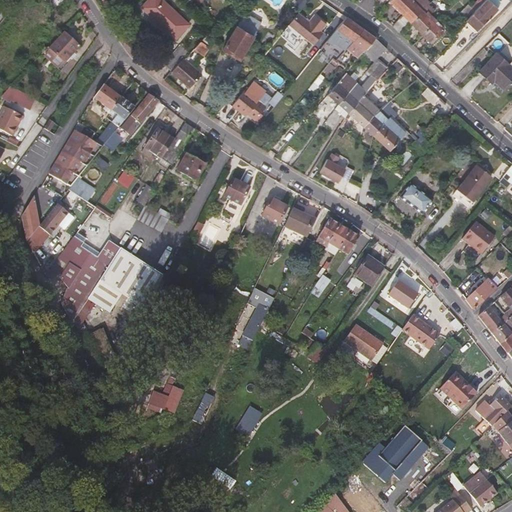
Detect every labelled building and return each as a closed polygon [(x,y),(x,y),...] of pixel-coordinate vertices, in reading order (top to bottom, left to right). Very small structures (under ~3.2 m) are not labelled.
[(187,25),(160,0),(149,0),(141,8),(174,39),(187,25)] [(428,4),(423,0),(415,0),(413,2),(410,0),(389,0),(388,1),(401,15),(390,26),(399,33),(409,22),(421,10),(428,4)] [(476,31),(497,10),(487,0),(485,0),(473,12),(466,20),(476,31)] [(466,20),(473,12),(467,5),(459,13),(466,20)] [(247,9),(242,18),(239,22),(222,50),(239,60),(259,28),(264,19),(247,9)] [(421,36),(436,22),(426,12),(424,13),(421,10),(409,22),(421,36)] [(319,32),(325,24),(313,15),(308,21),(297,13),(288,25),(312,45),(322,33),(319,32)] [(352,42),(362,30),(344,17),(335,29),(352,42)] [(442,36),(445,32),(436,22),(421,36),(429,44),(440,34),(442,36)] [(352,42),(335,29),(331,33),(319,50),(325,55),(331,47),(330,45),(336,37),(349,45),(352,42)] [(364,50),(374,38),(362,30),(352,42),(364,50)] [(209,46),(214,38),(215,37),(209,32),(201,41),(209,46)] [(56,70),(78,47),(62,33),(48,49),(46,48),(39,55),(56,70)] [(376,59),(385,49),(374,38),(364,50),(363,52),(374,62),(376,59)] [(203,56),(208,48),(199,42),(194,50),(203,56)] [(182,59),(188,53),(179,45),(163,64),(172,71),(182,59)] [(505,89),(511,81),(511,60),(508,65),(495,53),(478,71),(491,83),(494,79),(505,89)] [(201,75),(188,64),(184,60),(182,59),(172,71),(170,73),(189,89),(201,75)] [(343,118),(347,113),(362,95),(385,68),(376,59),(374,62),(366,71),(371,75),(361,87),(356,83),(337,104),(334,110),(343,118)] [(327,90),(334,81),(322,71),(309,86),(315,91),(321,84),(327,90)] [(337,104),(356,83),(345,73),(327,95),(337,104)] [(264,108),(257,102),(265,92),(253,82),(245,92),(244,91),(232,106),(245,117),(247,114),(254,120),(264,108)] [(9,99),(30,109),(36,96),(8,83),(0,99),(0,101),(7,104),(9,99)] [(110,111),(119,99),(101,86),(92,98),(110,111)] [(429,86),(422,93),(434,106),(441,100),(429,86)] [(123,141),(131,131),(132,131),(134,131),(157,101),(147,94),(123,124),(122,123),(116,131),(104,146),(111,152),(121,141),(123,141)] [(362,126),(378,110),(362,95),(347,113),(362,126)] [(122,123),(133,109),(119,99),(110,111),(105,119),(110,123),(108,125),(116,131),(122,123)] [(372,135),(386,120),(391,115),(394,118),(397,115),(389,106),(391,103),(389,101),(378,110),(362,126),(372,135)] [(0,131),(10,137),(20,117),(3,108),(0,113),(0,131)] [(388,150),(405,134),(406,131),(399,123),(394,118),(391,115),(386,120),(372,135),(388,150)] [(48,132),(53,123),(48,120),(42,128),(48,132)] [(170,167),(193,131),(183,124),(172,141),(160,160),(170,167)] [(104,146),(116,131),(108,125),(96,143),(103,148),(104,146)] [(160,160),(172,141),(155,129),(142,148),(160,160)] [(419,138),(415,141),(410,145),(421,157),(430,146),(421,136),(423,134),(419,130),(415,133),(419,138)] [(77,179),(103,148),(96,143),(94,141),(92,142),(73,131),(45,178),(50,181),(52,177),(69,189),(77,179)] [(344,169),(333,164),(337,157),(330,153),(327,159),(326,159),(318,172),(336,182),(344,169)] [(194,182),(203,165),(185,155),(175,171),(194,182)] [(511,164),(504,174),(502,176),(499,180),(498,181),(507,189),(511,184),(511,185),(511,164)] [(472,202),(491,177),(476,165),(456,190),(472,202)] [(85,203),(93,190),(77,179),(69,189),(68,191),(85,203)] [(239,206),(248,188),(231,180),(222,198),(239,206)] [(432,201),(409,183),(399,197),(421,215),(432,201)] [(147,184),(137,201),(146,206),(156,190),(147,184)] [(277,225),(286,208),(269,199),(257,222),(273,230),(275,225),(277,225)] [(39,227),(34,200),(25,214),(30,239),(39,227)] [(160,233),(165,222),(142,209),(135,221),(160,233)] [(314,221),(311,220),(292,209),(283,227),(304,239),(314,221)] [(202,232),(208,213),(201,210),(195,230),(202,232)] [(327,244),(337,227),(327,220),(317,238),(327,244)] [(494,237),(475,222),(461,238),(481,254),(494,237)] [(47,242),(54,233),(43,223),(39,227),(30,239),(35,247),(43,239),(47,242)] [(357,238),(347,233),(337,227),(327,244),(324,250),(333,256),(329,263),(339,268),(357,238)] [(257,250),(262,241),(253,237),(249,246),(257,250)] [(101,250),(95,258),(87,253),(79,247),(82,243),(73,238),(45,277),(48,278),(57,280),(59,279),(66,289),(64,290),(60,302),(60,304),(70,324),(79,308),(87,313),(93,303),(108,313),(111,309),(114,311),(118,305),(115,303),(120,295),(126,299),(121,307),(135,316),(161,276),(119,249),(113,258),(112,257),(101,250)] [(305,254),(312,243),(304,239),(298,251),(305,254)] [(369,288),(383,269),(366,257),(353,276),(362,282),(369,288)] [(511,274),(511,270),(509,268),(503,274),(507,279),(511,274)] [(323,295),(330,284),(320,278),(313,289),(323,295)] [(475,308),(494,291),(494,290),(496,288),(487,279),(465,299),(472,308),(475,308)] [(511,314),(511,291),(509,288),(503,293),(507,297),(503,299),(511,309),(504,314),(508,319),(511,314)] [(259,326),(267,310),(258,305),(237,346),(246,350),(259,326)] [(499,319),(489,306),(478,316),(492,334),(504,324),(508,319),(504,314),(499,319)] [(427,352),(438,336),(411,317),(400,332),(427,352)] [(511,348),(511,323),(508,319),(504,324),(511,332),(511,333),(500,343),(508,352),(511,348)] [(500,343),(511,333),(511,332),(504,324),(492,334),(500,343)] [(370,362),(381,346),(354,326),(347,336),(342,342),(370,362)] [(316,364),(325,351),(315,344),(306,357),(316,364)] [(476,395),(467,386),(454,373),(439,390),(461,410),(476,395)] [(163,410),(168,399),(172,388),(166,385),(161,396),(157,407),(163,410)] [(200,426),(213,398),(204,394),(191,421),(200,426)] [(490,427),(509,408),(498,397),(488,406),(491,410),(492,411),(483,421),(490,427)] [(482,420),(491,410),(488,406),(482,401),(473,411),(482,420)] [(246,435),(254,421),(244,414),(235,428),(246,435)] [(511,420),(496,433),(511,451),(511,420)] [(361,464),(366,469),(384,484),(391,475),(399,481),(427,448),(403,427),(383,449),(377,444),(361,464)] [(228,490),(233,483),(226,477),(221,485),(228,490)] [(483,479),(466,493),(476,506),(494,492),(483,479)] [(235,498),(239,491),(233,487),(228,493),(235,498)] [(346,511),(334,495),(331,498),(336,504),(333,506),(337,511),(346,511)] [(468,511),(470,511),(459,496),(438,511),(468,511)] [(401,511),(403,511),(410,504),(405,499),(396,508),(401,511)]
